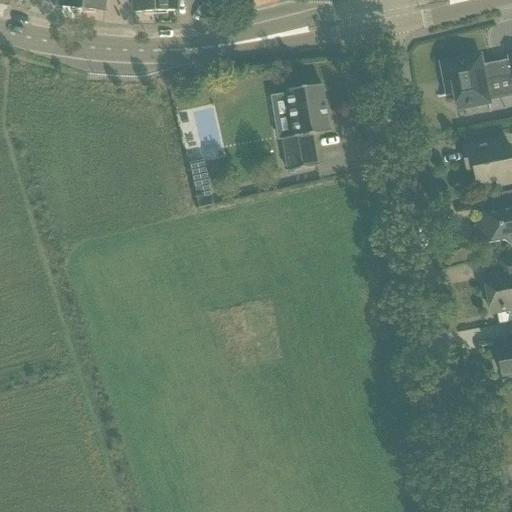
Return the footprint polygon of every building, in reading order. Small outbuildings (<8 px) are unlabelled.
[(83,9),(83,0),(61,0),(61,7),(83,9)] [(83,0),(83,9),(104,12),(105,0),(83,0)] [(155,12),(154,0),(133,0),(134,13),(155,12)] [(154,0),(155,12),(177,11),(176,0),(154,0)] [(237,0),(240,10),(278,1),(277,0),(237,0)] [(486,89),(511,84),(511,58),(509,59),(510,61),(482,66),(480,57),(443,64),(447,82),(452,81),(458,110),(477,106),(489,104),(486,89)] [(330,133),(328,124),(322,86),(315,87),(315,84),(302,86),(302,89),(286,92),(294,138),(282,140),(288,173),(318,167),(312,136),(330,133)] [(511,156),(510,147),(505,148),(503,141),(462,149),(465,165),(472,163),(477,187),(496,183),(497,187),(511,183),(511,156)] [(203,162),(189,165),(196,198),(210,195),(203,162)] [(511,192),(495,196),(498,210),(483,213),(475,225),(477,237),(489,245),(504,242),(511,247),(511,246),(511,192)] [(511,257),(497,260),(500,276),(490,278),(485,279),(486,287),(488,297),(487,300),(489,308),(491,309),(492,314),(511,310),(511,257)] [(511,336),(510,337),(511,347),(511,349),(497,352),(498,357),(495,360),(497,370),(501,372),(502,377),(511,374),(511,336)]
